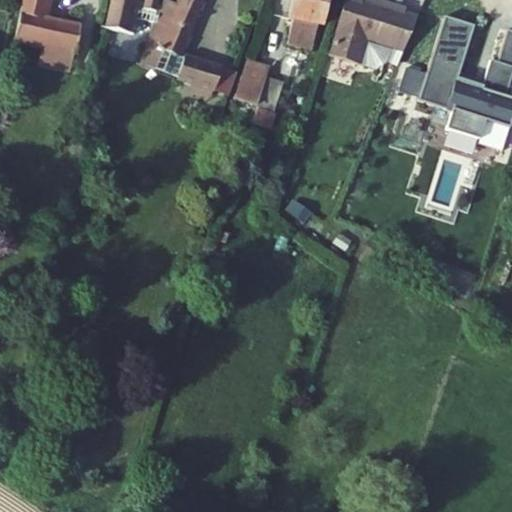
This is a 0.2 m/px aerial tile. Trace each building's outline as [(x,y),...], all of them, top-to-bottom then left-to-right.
[(20,0),(11,45),(72,58),(78,29),(42,21),(46,0),(20,0)] [(108,0),(101,32),(132,39),(136,21),(134,20),(138,0),(108,0)] [(136,21),(153,30),(162,7),(154,5),(152,16),(140,14),(142,0),(138,0),(134,20),(136,21)] [(142,0),(140,14),(152,16),(154,5),(155,0),(142,0)] [(202,0),(178,0),(176,8),(163,3),(162,7),(153,30),(144,53),(158,57),(175,62),(180,61),(202,0)] [(287,21),(278,47),(304,55),(313,30),(320,33),(332,0),(288,0),(281,20),(287,21)] [(342,0),(322,59),(352,70),(386,81),(411,26),(396,20),(399,12),(379,4),(376,14),(356,6),(358,0),(342,0)] [(366,0),(358,0),(356,6),(376,14),(379,4),(366,0)] [(467,34),(437,24),(410,109),(444,120),(438,137),(471,148),(477,129),(501,137),(511,109),(498,105),(507,78),(511,80),(511,42),(500,38),(490,71),(483,69),(475,94),(450,86),(467,34)] [(153,73),(177,80),(183,62),(180,61),(175,62),(158,57),(153,73)] [(177,80),(176,84),(214,97),(223,73),(183,62),(177,80)] [(240,66),(228,101),(250,108),(260,80),(262,73),(240,66)] [(278,86),(260,80),(250,108),(269,115),(278,86)]
